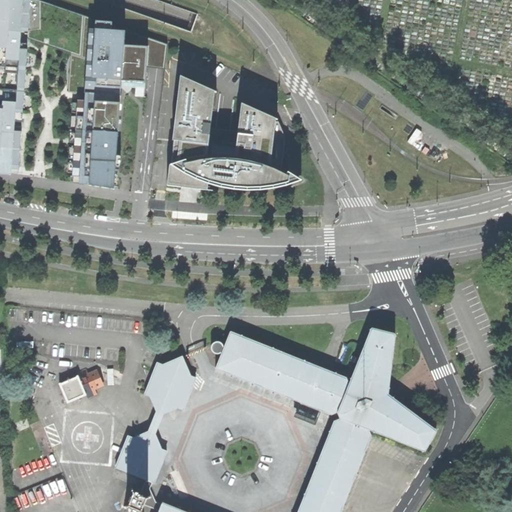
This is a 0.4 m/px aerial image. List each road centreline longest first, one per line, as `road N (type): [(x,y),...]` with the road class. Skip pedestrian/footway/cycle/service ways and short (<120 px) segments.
road 1 (secondary): [(0,211),(156,240),(294,246),(375,239)]
road 2 (tertiary): [(375,239),(278,50),(232,0)]
road 3 (unclassified): [(407,300),(339,313),(183,314),(193,347)]
road 4 (secondary): [(511,198),(415,220),(375,239)]
road 5 (secondary): [(375,239),(426,245),(511,226)]
road 6 (unclassified): [(464,425),(407,300)]
